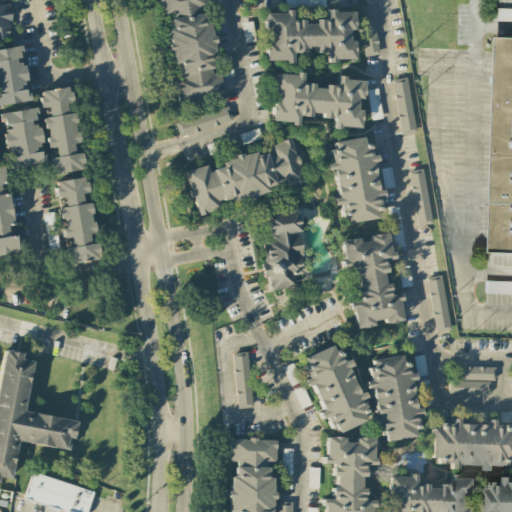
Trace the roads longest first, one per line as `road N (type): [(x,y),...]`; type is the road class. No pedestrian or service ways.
road 1 (tertiary): [(182,351),(120,0)]
road 2 (tertiary): [(91,0),(123,175)]
road 3 (tertiary): [(181,511),(188,427),(182,351)]
road 4 (tertiary): [(154,355),(164,427),(158,511)]
